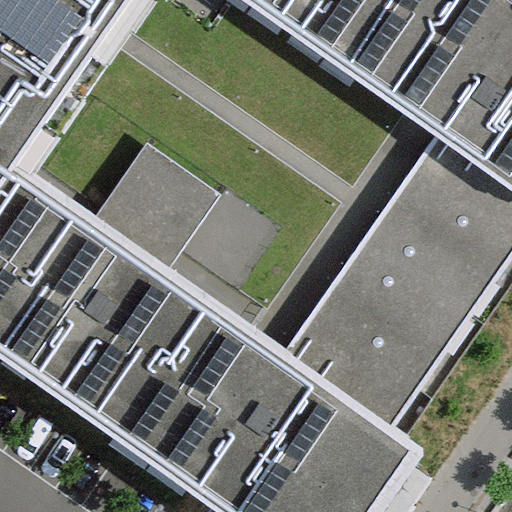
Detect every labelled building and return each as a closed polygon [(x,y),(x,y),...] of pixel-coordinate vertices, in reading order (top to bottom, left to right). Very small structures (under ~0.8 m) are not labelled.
[(113,47),(143,0),(0,0),(0,140),(34,162),(113,47)] [(282,0),(326,30),(347,0),(282,0)] [(446,115),(511,22),(511,0),(347,0),(326,30),(446,115)] [(511,22),(446,115),(370,223),(470,293),(511,234),(511,22)] [(0,211),(34,162),(0,140),(0,211)] [(0,330),(82,390),(176,260),(221,194),(147,144),(102,209),(34,162),(0,211),(0,330)] [(315,511),(470,293),(370,223),(288,338),(195,471),(253,511),(315,511)] [(260,318),(176,260),(82,390),(195,471),(288,338),(260,318)]
